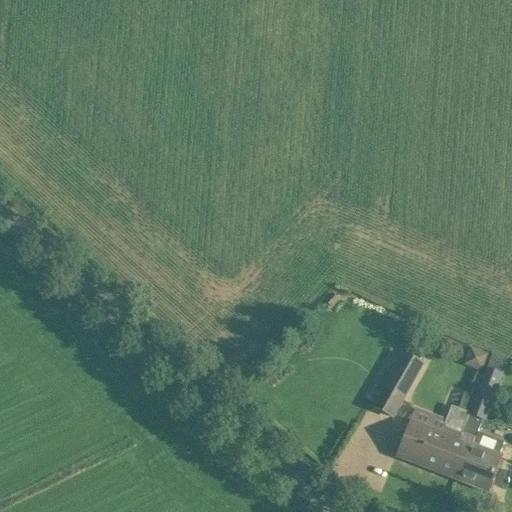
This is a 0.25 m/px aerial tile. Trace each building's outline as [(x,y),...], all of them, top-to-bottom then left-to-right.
[(330,293),(322,301),(331,309),(339,301),(330,293)] [(488,354),(470,347),(464,365),(481,371),(488,354)] [(422,363),(405,353),(374,407),(391,417),(422,363)] [(467,456),(458,479),(488,491),(495,472),(501,457),(500,456),(505,443),(478,431),(484,417),(483,417),(489,403),(491,403),(501,374),(487,369),(476,396),(459,441),(464,444),(460,454),(467,456)] [(398,456),(458,479),(467,456),(460,454),(464,444),(459,441),(476,396),(471,394),(464,411),(454,407),(442,435),(412,422),(404,440),(401,440),(397,450),(399,453),(398,456)]
